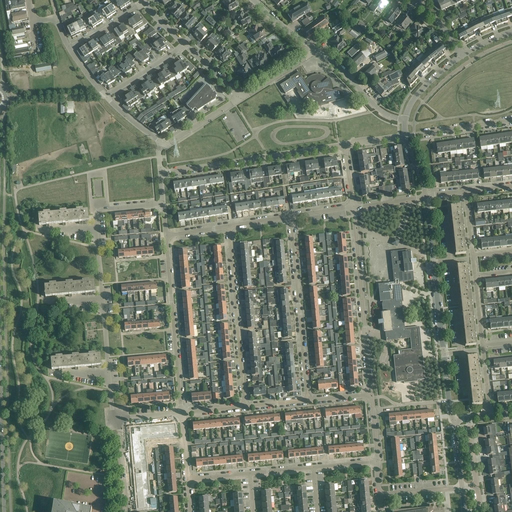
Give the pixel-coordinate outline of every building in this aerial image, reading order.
[(10,6),(11,10),(25,7),(24,3),(25,3),(24,0),(21,0),(12,2),(12,6),(10,6)] [(115,6),(110,0),(108,0),(107,1),(108,3),(105,6),(111,16),(116,13),(112,7),(115,6)] [(125,7),(120,0),(110,0),(115,6),(117,4),(121,10),(125,7)] [(234,2),(232,0),(225,0),(222,2),(225,6),(226,5),(229,11),(238,6),(238,5),(238,4),(237,2),(236,3),(235,1),(234,2)] [(376,10),(380,14),(389,3),(384,0),(382,0),(382,1),(380,0),(375,0),(369,8),(374,12),(376,10)] [(438,12),(446,9),(442,0),(437,2),(438,4),(432,6),(438,12)] [(442,0),(446,9),(454,5),(451,0),(442,0)] [(177,5),(174,2),(168,8),(172,12),(171,13),(177,19),(185,11),(178,5),(177,5)] [(292,22),(311,11),(306,3),(287,14),(292,22)] [(107,19),(111,16),(105,6),(104,5),(97,10),(101,15),(103,13),(107,19)] [(214,9),(212,5),(202,10),(205,14),(214,9)] [(400,12),(394,7),(392,10),(390,7),(382,17),(391,24),(394,20),(395,21),(399,15),(399,14),(400,12)] [(509,16),(507,9),(504,10),(503,9),(498,11),(498,12),(499,15),(502,24),(508,22),(507,19),(510,18),(509,16)] [(101,15),(97,10),(90,14),(97,25),(102,22),(98,17),(101,15)] [(245,16),(242,11),(235,15),(238,21),(240,20),(243,26),(251,21),(247,15),(245,16)] [(11,15),(13,22),(27,19),(26,12),(11,15)] [(499,15),(498,12),(492,14),(493,14),(489,16),(493,24),(495,23),(497,26),(502,24),(499,15)] [(190,16),(186,13),(180,20),(183,23),(182,24),(188,30),(189,29),(190,29),(192,28),(191,27),(196,22),(190,16)] [(83,18),(85,22),(87,24),(89,23),(93,28),(97,25),(90,14),(86,17),(85,16),(83,18)] [(408,18),(404,14),(396,24),(399,27),(399,26),(405,30),(411,22),(408,19),(408,18)] [(85,22),(83,18),(82,15),(79,17),(79,18),(75,20),(81,32),(86,29),(83,23),(85,22)] [(132,18),(139,29),(147,24),(143,19),(141,21),(137,15),(132,18)] [(329,24),(323,16),(301,31),(307,39),(311,36),(318,31),(329,24)] [(457,16),(451,19),(448,21),(449,24),(459,19),(457,16)] [(482,22),(486,31),(491,28),(490,25),(493,24),(489,16),(484,18),(485,20),(482,22)] [(209,17),(206,20),(213,26),(216,23),(209,17)] [(132,27),(129,29),(134,36),(137,34),(135,32),(139,29),(132,18),(128,21),(132,27)] [(311,23),(307,18),(301,22),(305,27),(311,23)] [(81,32),(75,20),(70,22),(77,35),(80,34),(79,32),(81,32)] [(472,23),(476,31),(479,30),(480,33),(486,31),(482,22),(479,23),(478,21),(472,23)] [(77,35),(70,22),(70,23),(70,22),(65,24),(63,25),(65,32),(68,30),(71,36),(72,36),(73,37),(77,35)] [(204,28),(199,23),(192,31),(194,33),(193,34),(201,41),(207,35),(202,30),(204,28)] [(335,34),(343,29),(344,28),(341,23),(332,29),(335,34)] [(463,26),(465,30),(470,39),(475,36),(473,32),(476,31),(475,29),(472,23),(467,26),(467,24),(466,24),(463,26)] [(118,28),(124,35),(128,33),(131,37),(133,35),(134,36),(129,29),(127,31),(123,25),(118,28)] [(419,29),(414,25),(409,31),(412,33),(411,34),(413,36),(415,36),(418,38),(421,35),(422,36),(425,33),(420,28),(419,29)] [(265,36),(266,35),(261,28),(258,30),(256,26),(252,28),(249,30),(252,34),(251,34),(253,37),(250,39),(253,43),(260,39),(261,41),(266,38),(265,36)] [(234,34),(228,27),(224,31),(230,37),(234,35),(234,34)] [(119,38),(124,35),(118,28),(114,31),(118,36),(115,38),(119,44),(122,42),(119,38)] [(470,39),(465,30),(462,32),(461,31),(461,30),(460,30),(459,30),(459,31),(455,32),(458,37),(459,38),(460,40),(463,38),(464,41),(470,39)] [(218,39),(212,33),(204,42),(206,44),(205,45),(212,51),(220,43),(217,40),(218,39)] [(115,38),(112,40),(109,34),(104,37),(109,45),(111,44),(112,45),(114,45),(115,44),(116,46),(119,44),(115,38)] [(105,53),(110,50),(108,46),(109,45),(104,37),(100,40),(103,45),(101,47),(104,52),(105,53)] [(346,46),(341,40),(340,41),(337,37),(331,42),(334,45),(333,46),(338,52),(346,46)] [(153,42),(159,47),(161,51),(165,48),(163,44),(167,42),(162,38),(156,42),(155,43),(153,42)] [(105,53),(104,52),(101,47),(99,44),(96,46),(96,45),(93,41),(88,44),(93,52),(95,55),(99,52),(102,55),(105,53)] [(144,47),(149,51),(152,48),(154,50),(154,49),(157,51),(158,52),(160,51),(161,51),(159,47),(153,42),(150,45),(148,43),(144,47)] [(442,52),(445,50),(443,47),(440,42),(436,45),(435,47),(436,49),(434,51),(440,59),(444,55),(442,52)] [(274,51),(269,43),(264,46),(266,48),(268,53),(271,51),(277,59),(282,56),(283,56),(287,54),(284,50),(281,47),(274,51)] [(93,52),(88,44),(84,47),(89,55),(93,52)] [(137,53),(142,58),(145,62),(149,59),(146,55),(150,52),(149,51),(144,47),(143,45),(141,47),(144,50),(143,50),(138,54),(137,53)] [(235,49),(241,54),(246,51),(239,45),(235,49)] [(356,45),(347,53),(351,58),(360,50),(356,45)] [(224,49),(221,46),(215,53),(218,55),(217,56),(223,62),(231,54),(225,48),(224,49)] [(85,58),(89,55),(84,47),(79,50),(83,55),(80,57),(84,63),(87,61),(85,58)] [(371,54),(365,48),(350,63),(356,68),(371,54)] [(384,51),(374,56),(377,62),(390,55),(384,51)] [(430,61),(433,59),(435,62),(440,59),(434,51),(431,53),(430,51),(425,55),(429,60),(430,61)] [(144,62),(145,62),(142,58),(137,53),(134,56),(128,55),(127,57),(132,62),(135,59),(137,60),(138,60),(140,62),(142,63),(144,62)] [(247,60),(243,53),(238,56),(242,63),(247,60)] [(265,66),(269,63),(267,60),(268,59),(265,55),(264,54),(259,57),(258,55),(252,59),(248,62),(252,68),(255,66),(256,67),(259,71),(263,69),(262,67),(264,65),(265,66)] [(430,61),(429,60),(425,55),(420,59),(422,61),(419,63),(418,61),(426,70),(430,66),(428,64),(430,61)] [(126,61),(121,64),(120,63),(120,64),(125,68),(128,72),(132,70),(130,67),(134,65),(134,63),(132,62),(127,57),(125,59),(126,60),(125,61),(126,61)] [(177,64),(183,73),(187,70),(186,70),(188,69),(191,71),(194,68),(188,62),(187,63),(187,64),(186,65),(184,61),(182,62),(181,61),(177,64)] [(417,75),(419,72),(422,75),(426,70),(418,61),(411,68),(416,73),(417,75)] [(51,70),(50,63),(35,66),(36,73),(51,70)] [(380,69),(375,63),(374,64),(366,72),(362,75),(367,81),(371,78),(380,69)] [(122,72),(123,73),(124,73),(125,74),(127,73),(128,72),(125,68),(120,64),(117,67),(115,66),(114,68),(112,70),(117,74),(117,75),(122,72)] [(175,67),(170,70),(175,77),(179,74),(180,75),(183,73),(177,64),(174,66),(175,67)] [(242,69),(237,72),(240,77),(242,76),(244,79),(247,77),(248,78),(253,75),(246,64),(241,67),(242,69)] [(417,75),(416,73),(411,68),(408,71),(410,72),(406,77),(408,79),(407,80),(406,80),(410,87),(410,86),(411,85),(417,79),(415,77),(417,75)] [(110,71),(109,72),(104,75),(103,74),(108,79),(111,83),(115,81),(113,78),(117,75),(118,75),(117,75),(117,74),(112,70),(110,71)] [(175,77),(170,70),(165,73),(165,72),(161,74),(167,83),(170,81),(170,80),(175,77)] [(392,74),(389,76),(392,81),(397,79),(403,77),(400,70),(392,74)] [(297,92),(301,99),(302,100),(303,101),(304,102),(305,103),(306,103),(307,104),(308,105),(309,105),(310,106),(311,106),(312,107),(314,107),(315,107),(316,107),(317,107),(319,107),(320,107),(321,107),(329,104),(329,103),(344,99),(341,88),(333,90),(332,90),(332,89),(332,88),(332,87),(332,86),(332,85),(332,84),(331,83),(331,82),(331,81),(330,81),(330,80),(329,79),(328,78),(327,79),(326,79),(326,78),(325,78),(324,77),(323,76),(322,76),(321,76),(320,75),(319,75),(319,76),(317,76),(317,75),(316,75),(315,75),(314,75),(313,75),(312,76),(311,76),(310,76),(310,77),(309,77),(308,78),(307,79),(306,80),(306,81),(304,79),(299,72),(290,78),(290,79),(280,85),(285,94),(296,88),(298,91),(297,92)] [(108,79),(103,74),(100,78),(102,80),(101,80),(104,82),(107,84),(108,85),(110,84),(111,83),(108,79)] [(167,83),(161,74),(158,76),(158,77),(154,80),(158,88),(163,85),(164,85),(167,83)] [(399,83),(397,79),(392,81),(388,83),(384,87),(383,86),(377,92),(381,96),(387,90),(385,88),(387,87),(389,89),(392,86),(399,83)] [(148,83),(145,85),(150,94),(154,92),(154,91),(158,88),(154,80),(149,84),(148,83)] [(384,87),(388,83),(386,80),(381,84),(380,82),(377,84),(374,88),(377,92),(383,86),(384,87)] [(142,88),(137,91),(142,98),(147,95),(147,96),(150,94),(145,85),(141,87),(142,88)] [(186,106),(184,107),(189,115),(188,114),(191,111),(192,112),(193,111),(194,113),(197,111),(197,112),(216,100),(215,99),(216,98),(212,91),(212,90),(206,85),(187,106),(186,106)] [(142,98),(137,91),(132,94),(132,93),(128,95),(134,104),(138,102),(137,101),(142,98)] [(131,107),(134,104),(128,95),(125,98),(126,99),(123,100),(126,104),(124,105),(123,105),(122,107),(127,111),(130,109),(128,107),(130,106),(131,107)] [(179,110),(175,112),(181,121),(184,119),(184,118),(189,115),(184,107),(183,107),(184,108),(179,111),(179,110)] [(147,119),(150,117),(150,118),(154,115),(152,112),(144,117),(140,122),(143,124),(147,119)] [(181,121),(175,112),(172,114),(172,115),(167,118),(172,126),(177,122),(178,123),(181,121)] [(172,126),(167,118),(163,121),(162,120),(159,123),(165,132),(168,130),(167,129),(172,126)] [(165,132),(159,123),(155,125),(156,126),(154,127),(150,124),(148,128),(154,133),(155,132),(156,130),(158,134),(160,133),(161,134),(165,132)] [(177,124),(168,129),(171,133),(179,128),(177,124)] [(391,154),(392,154),(402,153),(401,146),(393,148),(393,151),(391,151),(391,154)] [(358,160),(371,158),(376,157),(379,156),(378,150),(376,150),(376,154),(366,155),(366,152),(357,153),(358,160)] [(403,159),(402,153),(392,154),(393,161),(395,161),(403,159)] [(330,159),(331,168),(335,167),(335,171),(338,171),(336,158),(330,159)] [(358,160),(359,166),(368,165),(372,164),(371,158),(358,160)] [(325,169),(322,169),(323,176),(323,180),(326,179),(326,175),(325,173),(328,172),(327,169),(331,168),(330,159),(323,160),(325,169)] [(312,167),(312,170),(313,171),(316,170),(317,174),(319,174),(319,176),(323,176),(322,169),(319,170),(317,161),(311,162),(312,167)] [(359,166),(360,173),(365,172),(369,171),(368,168),(372,168),(372,164),(368,165),(359,166)] [(290,174),(294,173),(293,165),(286,166),(287,174),(284,175),(286,185),(289,185),(288,178),(290,178),(290,174)] [(274,168),(274,172),(275,176),(279,176),(280,180),(282,179),(283,186),(286,185),(284,175),(281,175),(280,167),(274,168)] [(274,172),(274,168),(267,169),(269,177),(266,177),(267,184),(270,184),(269,181),(272,181),(271,177),(275,176),(274,172)] [(267,188),(267,184),(266,177),(263,178),(261,169),(255,170),(257,183),(263,182),(264,189),(267,188)] [(250,180),(247,180),(248,187),(251,187),(251,184),(257,183),(255,170),(249,172),(250,180)] [(397,178),(399,178),(407,177),(406,170),(396,172),(397,178)] [(245,188),(248,187),(247,180),(244,181),(243,172),(236,173),(238,182),(242,182),(242,186),(244,185),(245,188)] [(238,182),(236,173),(230,174),(231,183),(228,183),(229,188),(235,187),(234,183),(238,182)] [(359,177),(360,184),(371,182),(370,175),(359,177)] [(371,182),(360,184),(361,190),(369,189),(369,186),(371,185),(371,182)] [(409,190),(408,183),(400,184),(397,185),(398,188),(401,187),(401,191),(402,191),(402,193),(406,192),(406,190),(409,190)] [(362,197),(366,196),(366,198),(371,198),(370,196),(370,192),(372,192),(372,189),(369,189),(361,190),(362,193),(361,193),(361,196),(362,196),(362,197)] [(460,205),(450,207),(451,207),(452,223),(462,222),(460,205)] [(76,211),(71,211),(72,223),(79,222),(79,223),(79,224),(80,224),(79,223),(80,223),(82,223),(82,224),(82,223),(82,222),(89,221),(88,216),(88,215),(88,210),(83,210),(83,209),(76,209),(76,211)] [(59,212),(55,213),(56,224),(63,223),(63,225),(63,226),(63,225),(65,225),(66,225),(66,224),(65,224),(65,223),(72,223),(71,211),(66,212),(66,210),(59,211),(59,212)] [(43,214),(38,214),(39,219),(39,220),(39,225),(40,225),(46,225),(46,226),(46,227),(47,227),(47,226),(49,226),(49,227),(49,226),(49,225),(56,224),(55,213),(50,213),(50,212),(43,212),(43,214)] [(113,222),(115,222),(118,221),(118,227),(122,227),(121,214),(115,214),(115,215),(112,215),(113,222)] [(464,238),(462,222),(452,223),(454,239),(464,238)] [(125,258),(124,250),(124,248),(123,244),(123,240),(123,237),(114,237),(115,242),(118,241),(119,243),(121,244),(121,251),(118,251),(119,258),(125,258)] [(466,254),(464,238),(454,239),(456,255),(455,255),(466,254)] [(273,248),(284,247),(283,241),(281,242),(280,239),(273,239),(273,248)] [(390,301),(391,303),(402,302),(403,302),(401,285),(400,285),(399,282),(414,281),(413,272),(412,272),(412,264),(416,264),(416,260),(411,260),(410,250),(390,252),(394,283),(378,285),(380,302),(382,302),(390,301)] [(456,266),(457,266),(459,282),(468,281),(467,265),(456,266)] [(269,279),(266,279),(266,283),(267,287),(274,287),(273,283),(270,283),(269,279)] [(492,288),(491,280),(489,280),(489,279),(485,280),(485,282),(482,283),(483,289),(486,289),(492,288)] [(82,282),(77,283),(78,294),(85,293),(86,294),(85,294),(85,296),(86,296),(86,295),(88,295),(88,294),(88,293),(95,293),(95,287),(94,286),(94,281),(89,282),(89,280),(82,281),(82,282)] [(468,281),(459,282),(461,298),(470,297),(468,281)] [(66,284),(61,284),(62,295),(69,295),(69,296),(69,297),(69,296),(71,296),(72,296),(72,297),(72,296),(72,295),(78,294),(77,283),(72,283),(72,282),(66,282),(66,284)] [(45,292),(44,292),(44,295),(45,295),(45,297),(52,296),(53,296),(53,297),(52,297),(53,298),(55,297),(55,298),(55,297),(55,296),(62,295),(61,284),(56,284),(56,283),(49,283),(49,285),(44,285),(45,290),(45,291),(45,292)] [(470,297),(461,298),(463,314),(472,313),(470,297)] [(390,301),(382,302),(382,304),(383,313),(382,313),(383,321),(378,321),(378,325),(383,324),(384,332),(385,332),(386,341),(406,339),(405,328),(402,302),(391,303),(390,301)] [(472,313),(463,314),(464,330),(474,329),(472,313)] [(486,324),(487,324),(487,329),(490,329),(490,330),(497,329),(496,320),(495,316),(490,317),(490,320),(486,320),(486,324)] [(405,328),(406,339),(410,338),(412,349),(400,351),(401,355),(393,356),(396,383),(403,382),(404,383),(418,382),(417,380),(425,380),(419,327),(405,328)] [(474,329),(464,330),(466,346),(465,346),(476,345),(474,329)] [(284,332),(281,333),(282,341),(292,340),(291,332),(284,332)] [(88,355),(84,355),(85,367),(91,366),(92,366),(92,367),(92,368),(93,368),(94,367),(94,368),(95,368),(95,367),(94,367),(94,366),(101,365),(101,360),(101,359),(100,354),(95,355),(95,353),(88,354),(88,355)] [(72,356),(67,357),(68,368),(75,368),(75,369),(75,370),(76,370),(76,369),(78,369),(78,370),(78,368),(78,367),(85,367),(84,355),(79,356),(79,354),(72,355),(72,356)] [(56,358),(51,358),(51,364),(52,370),(59,369),(59,370),(59,371),(59,370),(60,370),(61,370),(62,371),(62,370),(61,369),(62,369),(68,368),(67,357),(62,357),(62,356),(56,356),(56,358)] [(467,357),(469,373),(479,372),(477,356),(466,357),(467,357)] [(495,369),(501,369),(500,360),(498,360),(498,359),(491,360),(491,361),(490,361),(491,367),(495,367),(495,369)] [(253,378),(258,378),(261,377),(260,375),(259,375),(259,369),(251,369),(252,375),(252,376),(253,378)] [(479,372),(469,373),(471,389),(480,388),(479,372)] [(357,380),(346,381),(347,387),(350,387),(351,390),(357,389),(357,386),(358,386),(357,380)] [(496,389),(496,386),(503,385),(503,381),(493,383),(494,390),(496,389)] [(254,396),(260,396),(259,385),(259,386),(250,387),(251,395),(254,395),(254,396)] [(480,388),(471,389),(473,405),(471,405),(472,405),(482,404),(480,388)] [(133,435),(131,435),(132,441),(132,447),(133,447),(133,453),(134,460),(134,466),(135,470),(138,469),(138,474),(135,474),(135,478),(136,484),(136,486),(136,490),(136,492),(137,496),(137,503),(138,509),(150,508),(149,496),(148,491),(148,485),(147,479),(147,474),(147,472),(146,469),(146,468),(146,463),(145,451),(144,445),(144,439),(153,439),(158,438),(176,437),(175,425),(163,426),(157,426),(140,428),(135,429),(135,434),(133,435)] [(495,427),(492,427),(492,425),(487,426),(487,428),(484,428),(485,436),(489,435),(490,438),(496,437),(496,434),(495,427)] [(496,437),(490,438),(490,441),(485,441),(486,448),(496,447),(495,441),(497,440),(496,437)] [(493,457),(500,456),(501,456),(500,453),(498,453),(498,447),(496,447),(486,448),(487,455),(492,455),(493,457)] [(488,461),(489,468),(500,466),(496,467),(495,460),(501,460),(500,456),(493,457),(493,460),(488,461)] [(500,466),(489,468),(490,475),(495,474),(495,477),(504,476),(505,476),(504,472),(501,473),(500,466)] [(492,487),(499,486),(498,480),(502,480),(502,478),(504,478),(504,476),(495,477),(496,480),(491,480),(492,487)] [(499,486),(492,487),(493,494),(498,494),(498,496),(506,495),(506,492),(504,492),(503,489),(499,490),(499,486)] [(495,507),(502,506),(505,506),(507,505),(506,499),(508,498),(507,495),(506,495),(498,496),(498,499),(494,500),(495,507)] [(90,511),(92,508),(61,503),(54,501),(54,504),(53,510),(55,510),(54,511),(90,511)]
